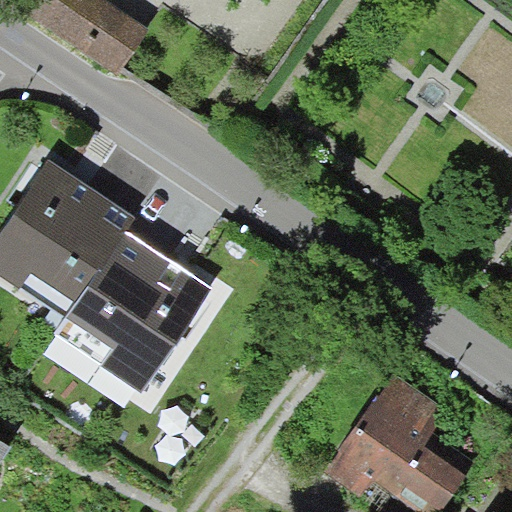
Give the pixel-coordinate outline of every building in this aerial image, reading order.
[(16,0),(116,66),(143,28),(101,0),(16,0)] [(137,223),(50,166),(0,242),(0,274),(24,291),(39,268),(87,299),(130,240),(137,223)] [(211,294),(130,240),(77,321),(120,349),(109,366),(147,391),(211,294)] [(452,415),(395,377),(325,477),(371,508),(385,487),(421,511),(449,511),(477,472),(433,442),(452,415)] [(0,483),(20,453),(0,439),(0,483)]
